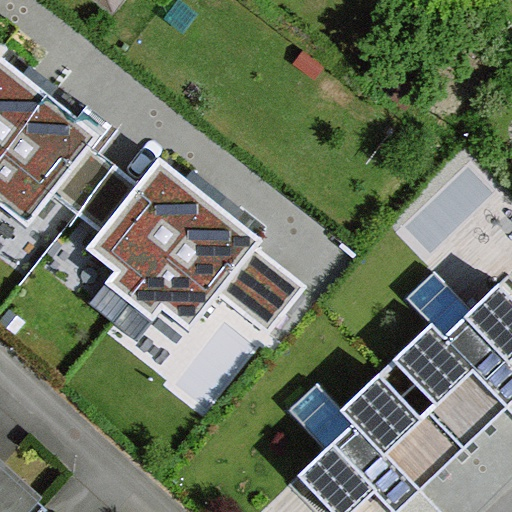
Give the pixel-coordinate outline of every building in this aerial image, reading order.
[(54,193),(79,213),(113,169),(97,156),(117,131),(87,107),(79,117),(0,54),(0,207),(2,205),(28,226),(54,193)] [(113,169),(79,213),(101,233),(89,248),(117,271),(90,305),(139,343),(164,312),(190,332),(220,294),(270,334),(308,288),(258,248),(263,242),(161,161),(140,187),(113,169)] [(387,368),(465,449),(508,407),(511,410),(511,363),(510,362),(511,360),(511,281),(510,279),(474,314),(436,274),(409,300),(432,324),(387,368)] [(354,511),(377,491),(396,511),(441,511),(420,490),(465,449),(387,368),(344,411),(318,384),(290,411),(327,449),(289,486),(314,511),(354,511)] [(0,511),(23,511),(36,499),(0,466),(0,511)]
